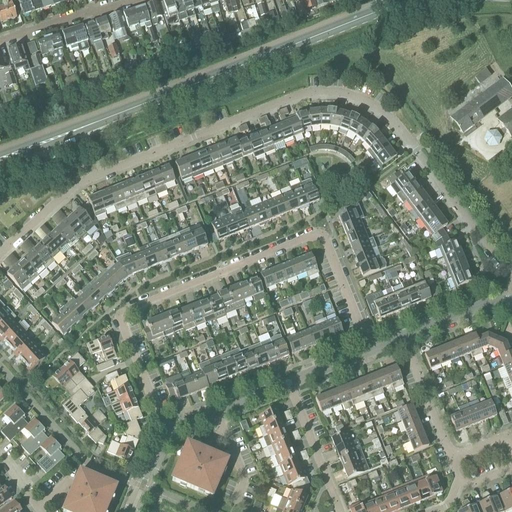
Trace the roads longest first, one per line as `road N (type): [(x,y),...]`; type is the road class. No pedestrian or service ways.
road 1 (residential): [(0,251),(94,175),(314,91),(356,98),(394,122),(511,277)]
road 2 (secondary): [(0,160),(416,0)]
road 3 (residential): [(371,352),(320,234),(122,313)]
road 4 (residential): [(288,383),(338,511)]
road 5 (residential): [(126,0),(0,39)]
road 6 (residential): [(451,453),(404,337)]
road 7 (residential): [(122,313),(167,426)]
